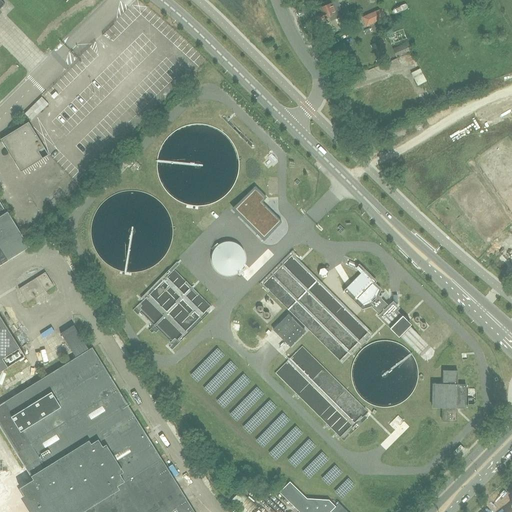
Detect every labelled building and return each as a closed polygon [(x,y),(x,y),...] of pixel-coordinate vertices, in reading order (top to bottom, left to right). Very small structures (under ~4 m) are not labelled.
[(343,16),(339,6),(340,6),(337,0),(331,3),(331,4),(316,10),(318,14),(317,15),(320,23),(329,19),(330,22),(343,16)] [(382,9),(363,17),(367,27),(386,19),(382,9)] [(343,42),(351,38),(348,34),(341,38),(343,42)] [(394,45),(409,40),(407,35),(392,40),(394,45)] [(392,50),(396,58),(410,53),(410,52),(406,44),(392,50)] [(418,85),(426,82),(420,71),(413,74),(418,85)] [(118,147),(144,127),(139,121),(113,141),(118,147)] [(22,172),(50,155),(29,122),(1,140),(22,172)] [(454,192),(487,246),(511,231),(511,227),(480,176),(454,192)] [(268,183),(262,189),(272,200),(279,194),(268,183)] [(251,226),(255,230),(264,239),(281,221),(272,212),(262,203),(264,201),(266,199),(255,189),(235,209),(251,226)] [(0,201),(0,266),(30,247),(9,212),(7,213),(0,201)] [(321,271),(323,277),(329,275),(327,269),(321,271)] [(346,289),(344,291),(355,302),(362,310),(372,307),(373,308),(382,299),(378,296),(380,293),(381,289),(374,282),(375,282),(373,280),(363,271),(350,284),(346,289)] [(55,286),(46,272),(20,289),(28,302),(55,286)] [(379,315),(377,317),(399,338),(400,336),(410,326),(411,325),(390,304),(389,305),(379,315)] [(305,332),(288,315),(273,330),(290,347),(305,332)] [(0,372),(15,363),(25,357),(24,355),(20,349),(12,335),(6,327),(0,316),(0,372)] [(422,355),(431,346),(414,328),(404,337),(422,355)] [(226,330),(218,340),(234,353),(242,344),(226,330)] [(194,511),(185,498),(181,491),(176,483),(172,477),(164,464),(150,440),(147,436),(133,413),(130,408),(120,393),(114,384),(111,378),(92,348),(89,350),(76,358),(71,361),(17,395),(15,396),(8,400),(4,402),(0,404),(0,427),(12,447),(33,480),(19,489),(33,511),(194,511)] [(432,385),(432,408),(442,408),(442,421),(456,422),(456,408),(465,408),(466,385),(457,385),(457,372),(443,372),(442,385),(432,385)] [(259,457),(286,432),(268,413),(247,433),(226,410),(225,411),(221,407),(217,411),(259,457)] [(235,470),(242,461),(212,437),(205,446),(235,470)] [(460,445),(453,453),(456,457),(464,449),(460,445)] [(359,474),(327,456),(320,468),(311,463),(302,480),(318,488),(322,480),(348,494),(359,474)] [(370,494),(382,494),(383,481),(370,481),(370,494)] [(278,494),(296,511),(330,511),(335,507),(329,501),(306,499),(289,482),(278,494)] [(240,511),(251,511),(256,507),(241,491),(231,502),(240,511)]
